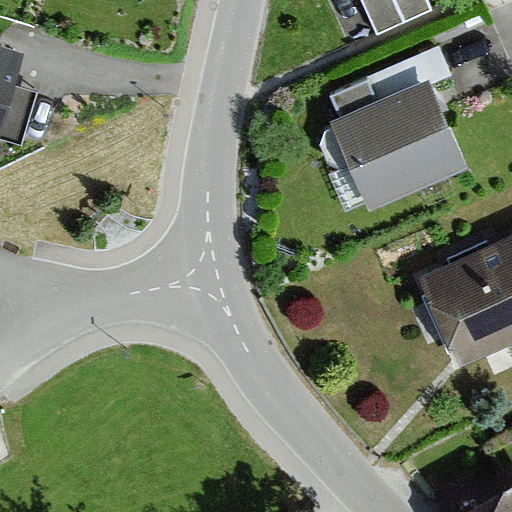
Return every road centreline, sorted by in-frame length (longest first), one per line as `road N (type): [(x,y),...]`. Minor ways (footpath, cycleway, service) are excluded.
road 1 (unclassified): [(383,511),(198,286)]
road 2 (unclassified): [(198,286),(202,182),(237,0)]
road 3 (residential): [(198,286),(35,304)]
